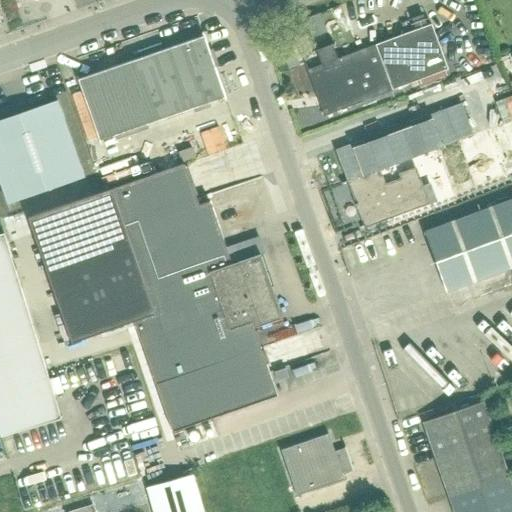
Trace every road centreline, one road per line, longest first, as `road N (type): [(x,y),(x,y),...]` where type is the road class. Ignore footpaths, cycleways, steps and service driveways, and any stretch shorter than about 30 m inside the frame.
road 1 (unclassified): [(408,511),(239,19)]
road 2 (unclassified): [(0,61),(171,0)]
